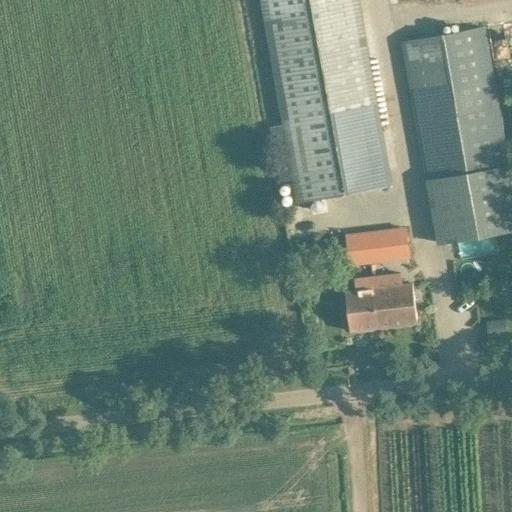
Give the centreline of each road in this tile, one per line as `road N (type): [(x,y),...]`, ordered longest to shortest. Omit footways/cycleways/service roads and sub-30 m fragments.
road 1 (unclassified): [(0,427),(511,367)]
road 2 (track): [(346,387),(354,511)]
